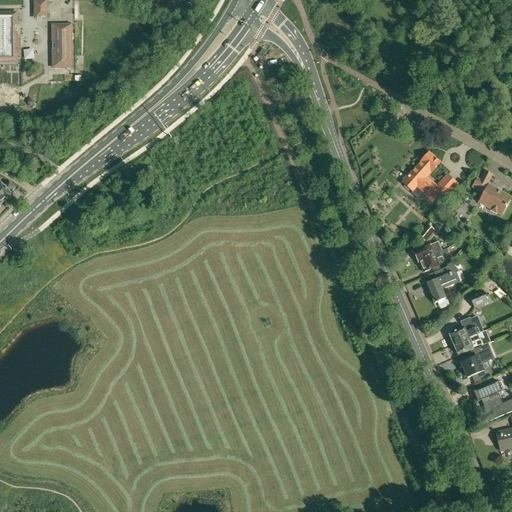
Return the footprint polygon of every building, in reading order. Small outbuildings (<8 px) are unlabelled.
[(0,13),(0,62),(17,62),(17,56),(20,56),(20,37),(17,37),(17,31),(12,31),(12,26),(17,26),(16,13),(0,13)] [(53,49),(53,68),(72,68),(71,25),(52,25),(53,44),(57,44),(57,49),(53,49)] [(426,177),(431,171),(432,172),(440,163),(429,153),(421,162),(410,175),(409,174),(404,179),(405,181),(403,183),(412,191),(416,187),(433,202),(437,197),(443,202),(458,185),(447,175),(437,187),(426,177)] [(480,201),(502,214),(511,197),(487,184),(492,175),(486,171),(479,183),(476,181),(472,187),(484,193),(480,201)] [(0,196),(5,202),(8,199),(9,199),(11,197),(11,196),(12,194),(11,193),(16,188),(9,181),(4,186),(0,182),(0,181),(0,196)] [(449,211),(452,213),(456,212),(457,209),(457,206),(454,204),(449,211)] [(420,237),(426,242),(434,232),(428,227),(420,237)] [(466,236),(456,244),(462,249),(469,240),(466,236)] [(438,242),(436,243),(415,252),(415,253),(414,254),(416,259),(417,258),(419,262),(420,261),(434,255),(442,252),(438,242)] [(447,250),(442,252),(434,255),(420,261),(424,272),(439,266),(436,259),(449,253),(447,250)] [(450,263),(446,268),(434,273),(436,279),(427,283),(432,296),(431,297),(433,303),(435,303),(445,299),(442,290),(460,282),(457,274),(459,271),(450,263)] [(474,307),(489,301),(484,289),(469,295),(474,307)] [(461,323),(463,329),(449,335),(450,336),(449,337),(450,341),(452,341),(454,345),(480,333),(477,328),(474,329),(469,319),(461,323)] [(458,354),(481,344),(479,341),(482,339),(480,333),(454,345),(455,347),(454,349),(455,352),(457,353),(458,354)] [(486,360),(493,357),(487,344),(471,351),(474,358),(461,364),(467,378),(483,371),(481,366),(487,363),(486,360)] [(498,382),(474,393),(478,402),(482,400),(485,405),(484,406),(490,421),(511,412),(511,400),(501,405),(496,394),(502,391),(498,382)] [(501,452),(501,451),(501,450),(511,447),(511,417),(511,418),(511,419),(511,428),(496,433),(501,452)]
